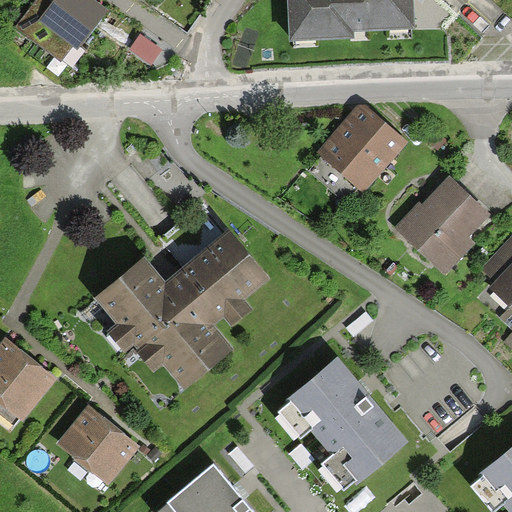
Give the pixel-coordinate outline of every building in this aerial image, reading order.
[(67,67),(107,12),(89,0),(59,0),(52,11),(39,2),(18,32),(67,67)] [(414,35),(412,0),(289,0),(290,45),(353,43),(353,36),(414,35)] [(162,51),(142,37),(132,51),(152,66),(162,51)] [(310,173),(341,199),(353,185),(363,194),(405,145),(363,110),(310,173)] [(444,141),(437,135),(430,143),(437,149),(444,141)] [(399,232),(445,276),(475,245),(470,240),(490,218),(450,179),(399,232)] [(244,303),(268,284),(233,240),(169,290),(148,263),(97,304),(117,330),(108,337),(124,357),(134,349),(155,375),(163,369),(183,394),(228,358),(209,335),(226,322),(234,332),(254,316),(244,303)] [(504,319),(511,327),(511,271),(492,292),(511,311),(504,319)] [(0,353),(0,404),(23,423),(56,381),(8,343),(0,353)] [(409,446),(338,361),(290,400),(293,404),(281,415),(301,439),(310,432),(332,457),(320,466),(343,494),(354,485),(358,489),(409,446)] [(59,448),(107,488),(139,450),(90,410),(59,448)] [(302,445),(290,456),(303,470),(315,459),(302,445)] [(511,511),(511,448),(482,474),(485,479),(473,489),(492,511),(498,511),(505,506),(509,511),(511,511)] [(164,457),(156,450),(150,457),(158,464),(164,457)] [(252,511),(215,466),(167,504),(169,507),(162,511),(252,511)]
